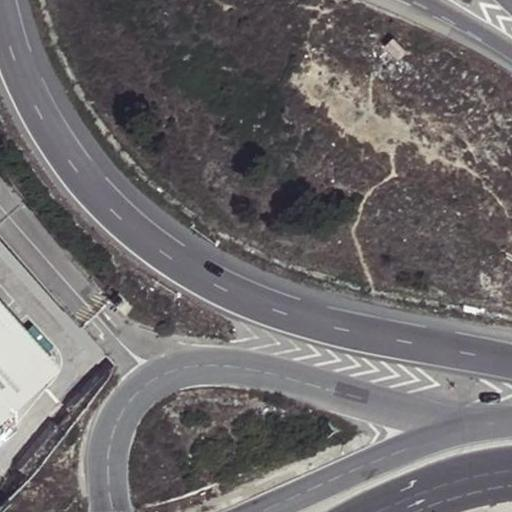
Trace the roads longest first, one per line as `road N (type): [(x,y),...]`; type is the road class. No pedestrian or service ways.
road 1 (motorway): [(511,363),(291,315),(171,255),(116,214),(71,161),(31,90),(0,5)]
road 2 (primary): [(465,426),(255,369),(180,366),(130,399),(114,425),(107,455),(112,511)]
road 3 (primary): [(465,426),(260,511)]
